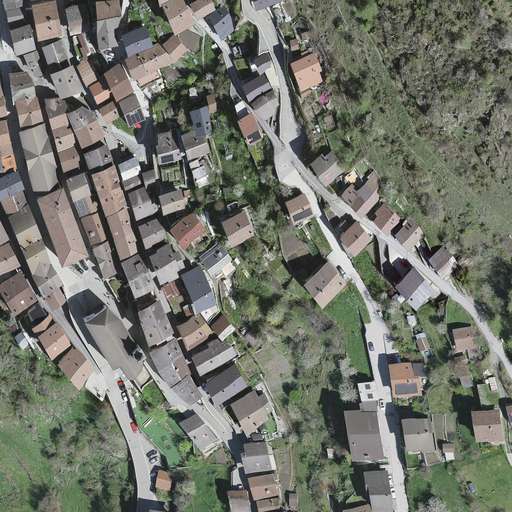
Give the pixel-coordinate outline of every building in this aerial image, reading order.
[(24,0),(2,0),(4,15),(26,12),(24,0)] [(54,0),(31,4),(37,39),(60,36),(54,0)] [(160,0),(174,29),(192,23),(180,0),(160,0)] [(211,0),(189,0),(197,16),(209,12),(216,8),(211,0)] [(279,0),(251,0),(253,8),(280,2),(279,0)] [(117,1),(94,1),(98,46),(117,44),(115,24),(118,17),(117,1)] [(224,3),(216,8),(209,12),(223,37),(230,33),(230,14),(224,3)] [(87,5),(66,7),(70,34),(91,32),(87,5)] [(15,50),(33,46),(29,23),(10,27),(15,50)] [(128,32),(122,33),(129,54),(152,47),(146,26),(128,32)] [(175,34),(162,44),(174,61),(186,51),(175,34)] [(60,39),(39,47),(46,65),(66,57),(60,39)] [(129,54),(126,55),(133,76),(174,61),(162,44),(152,47),(129,54)] [(35,50),(24,52),(29,66),(33,65),(36,73),(43,71),(35,50)] [(312,52),(288,62),(300,89),(323,80),(312,52)] [(266,53),(252,59),(258,73),(271,67),(266,53)] [(92,59),(79,64),(88,83),(101,76),(92,59)] [(69,63),(53,70),(62,91),(78,85),(69,63)] [(120,63),(103,70),(114,97),(131,90),(120,63)] [(11,71),(10,71),(13,101),(15,101),(33,98),(30,84),(24,70),(11,71)] [(263,73),(241,84),(250,100),(270,90),(263,73)] [(104,78),(89,85),(97,102),(113,95),(104,78)] [(217,89),(205,93),(210,110),(222,106),(217,89)] [(278,105),(270,90),(250,100),(257,113),(264,119),(273,114),(274,107),(278,105)] [(133,94),(118,99),(128,123),(142,117),(133,94)] [(33,98),(15,101),(18,123),(39,119),(35,97),(33,98)] [(60,97),(42,98),(49,128),(69,123),(65,111),(60,97)] [(113,98),(100,105),(106,119),(120,111),(113,98)] [(194,128),(180,132),(187,157),(209,150),(204,133),(214,130),(206,103),(188,108),(194,128)] [(78,105),(65,111),(77,143),(79,146),(102,136),(92,114),(78,105)] [(250,115),(237,121),(248,145),(261,138),(250,115)] [(4,119),(0,119),(0,145),(10,143),(4,119)] [(42,123),(17,130),(35,196),(60,189),(42,123)] [(69,123),(49,128),(56,150),(74,144),(77,143),(69,123)] [(175,129),(157,132),(159,143),(156,143),(158,160),(180,157),(175,129)] [(10,143),(0,145),(0,171),(16,167),(10,143)] [(74,144),(56,150),(61,169),(81,163),(74,144)] [(105,144),(82,151),(88,171),(111,164),(105,144)] [(320,153),(308,161),(324,185),(345,170),(331,150),(322,156),(320,153)] [(126,159),(120,161),(123,175),(139,170),(135,156),(126,159)] [(122,206),(111,164),(88,171),(103,212),(122,206)] [(203,167),(193,169),(195,179),(205,176),(203,167)] [(153,169),(142,172),(145,186),(152,185),(155,184),(153,169)] [(16,170),(0,175),(0,196),(23,188),(16,170)] [(139,170),(123,175),(127,187),(143,182),(139,170)] [(81,171),(63,176),(70,198),(89,193),(81,171)] [(350,184),(340,194),(360,216),(383,194),(368,178),(356,190),(350,184)] [(145,186),(128,190),(136,217),(159,210),(152,185),(145,186)] [(27,204),(23,188),(0,196),(0,203),(5,213),(27,204)] [(181,188),(161,192),(165,211),(184,207),(181,188)] [(60,189),(35,196),(60,265),(85,256),(60,189)] [(89,193),(70,198),(77,214),(97,208),(92,192),(89,193)] [(302,192),(283,201),(294,223),(312,214),(302,192)] [(400,221),(383,204),(369,217),(386,234),(400,221)] [(122,206),(103,212),(118,257),(137,251),(122,206)] [(26,207),(5,215),(19,247),(40,238),(26,207)] [(98,211),(79,217),(87,244),(107,237),(98,211)] [(190,211),(169,226),(182,244),(203,229),(190,211)] [(243,211),(220,220),(231,245),(253,235),(243,211)] [(159,217),(138,223),(144,243),(165,237),(159,217)] [(410,219),(393,233),(406,249),(423,235),(410,219)] [(354,220),(338,234),(354,253),(371,239),(354,220)] [(40,238),(19,247),(36,283),(57,273),(40,238)] [(111,239),(89,247),(100,278),(122,271),(119,261),(118,257),(111,239)] [(7,242),(0,245),(0,272),(17,264),(7,242)] [(220,244),(201,255),(210,270),(229,259),(220,244)] [(166,245),(148,251),(158,278),(166,274),(168,278),(181,273),(185,271),(177,250),(170,253),(166,245)] [(440,248),(427,258),(442,276),(455,265),(440,248)] [(152,288),(138,253),(119,261),(132,296),(152,288)] [(326,261),(300,282),(319,305),(345,284),(326,261)] [(185,271),(181,273),(195,312),(214,304),(198,266),(185,271)] [(412,268),(393,285),(414,309),(434,292),(412,268)] [(19,271),(0,281),(0,293),(10,312),(35,299),(19,271)] [(177,279),(159,288),(165,301),(183,292),(177,279)] [(157,301),(133,310),(145,342),(170,333),(157,301)] [(37,303),(25,311),(31,322),(44,314),(37,303)] [(104,306),(84,319),(110,361),(118,357),(128,372),(140,364),(135,357),(140,354),(120,321),(104,306)] [(222,314),(209,324),(221,339),(234,329),(222,314)] [(51,315),(30,328),(47,358),(69,345),(51,315)] [(200,315),(175,325),(187,349),(214,337),(200,315)] [(472,328),(452,333),(457,354),(477,350),(472,328)] [(207,346),(188,355),(197,376),(238,356),(219,337),(205,343),(207,346)] [(426,337),(415,342),(420,355),(432,350),(426,337)] [(170,339),(147,349),(155,368),(179,357),(170,339)] [(73,345),(55,362),(77,385),(93,370),(73,345)] [(462,356),(454,361),(459,371),(467,366),(462,356)] [(179,357),(155,368),(168,385),(188,374),(179,357)] [(233,365),(202,381),(215,404),(246,388),(233,365)] [(415,366),(389,370),(394,401),(420,398),(415,366)] [(201,392),(188,374),(169,385),(191,399),(201,392)] [(373,385),(359,388),(363,404),(377,401),(373,385)] [(253,389),(228,402),(244,432),(267,419),(264,413),(271,409),(262,393),(256,396),(253,389)] [(376,412),(347,417),(355,466),(383,462),(376,412)] [(498,414),(474,418),(478,448),(503,444),(498,414)] [(197,417),(181,431),(202,455),(218,441),(197,417)] [(429,420),(403,424),(408,455),(434,452),(429,420)] [(241,458),(246,478),(274,472),(267,443),(244,449),(246,457),(241,458)] [(391,511),(386,472),(364,475),(368,501),(371,501),(372,511),(391,511)] [(171,476),(159,473),(155,490),(168,493),(171,476)] [(273,474),(248,481),(254,503),(279,496),(273,474)] [(248,511),(245,492),(228,495),(230,511),(248,511)] [(280,511),(277,499),(256,504),(257,511),(280,511)]
